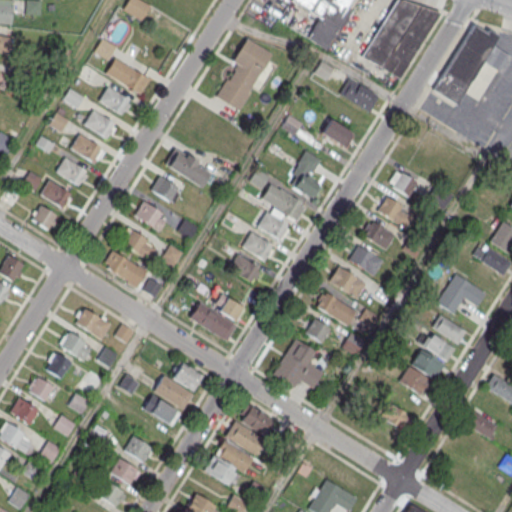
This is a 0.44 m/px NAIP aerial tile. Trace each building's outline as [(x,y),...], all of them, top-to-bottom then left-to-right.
[(0,0),(11,0),(10,24),(0,23),(0,0)] [(24,0),(40,0),(39,14),(24,14),(24,0)] [(121,8),(125,0),(139,0),(148,5),(139,19),(121,8)] [(292,0),(318,17),(306,36),(325,49),(351,9),(345,5),(348,0),(292,0)] [(394,0),(404,0),(439,12),(398,77),(360,54),(394,0)] [(432,88),(455,104),(482,61),(499,72),(510,55),(492,44),(498,34),(487,28),(485,31),(472,23),(432,88)] [(92,50),(100,37),(113,45),(105,57),(92,50)] [(215,96),(225,79),(228,80),(234,70),(232,69),(236,64),(231,61),(245,38),(270,53),(267,59),(277,65),(260,92),(251,87),(247,93),(248,94),(238,111),(215,96)] [(104,73),(113,58),(147,79),(138,94),(104,73)] [(92,86),(99,72),(84,65),(77,79),(92,86)] [(366,111),(377,94),(349,77),(338,95),(366,111)] [(97,101),(106,87),(128,100),(119,114),(97,101)] [(82,97),(68,88),(61,99),(75,108),(82,97)] [(82,124),(91,110),(113,123),(104,138),(82,124)] [(67,120),(59,132),(47,124),(54,112),(67,120)] [(280,126),(293,134),(301,123),(288,114),(280,126)] [(344,149),(354,132),(329,118),(319,135),(344,149)] [(0,153),(0,132),(14,140),(5,156),(0,153)] [(69,148),(78,134),(100,147),(91,162),(69,148)] [(163,164),(200,187),(209,172),(195,164),(196,161),(173,147),(163,164)] [(309,196),(317,180),(309,176),(318,157),(303,150),(295,165),(301,168),(292,187),(309,196)] [(54,172),(63,157),(85,171),(76,185),(54,172)] [(267,176),(260,188),(248,181),(255,168),(267,176)] [(28,171),(40,179),(32,191),(20,184),(28,171)] [(416,183),(399,173),(398,174),(394,171),(387,182),(392,185),(391,187),(407,197),(416,183)] [(149,189),(168,202),(177,187),(158,175),(149,189)] [(38,194),(47,180),(69,193),(60,208),(38,194)] [(295,220),(260,198),(269,184),(278,189),(279,188),(301,203),(299,206),(303,208),(295,220)] [(0,198),(0,196),(6,185),(19,193),(11,205),(0,198)] [(375,211),(404,229),(410,218),(399,210),(401,207),(385,197),(375,211)] [(141,201),(133,215),(157,231),(164,220),(159,217),(161,213),(141,201)] [(39,205),(55,216),(46,230),(30,220),(39,205)] [(265,212),(287,225),(278,240),(256,226),(265,212)] [(196,226),(189,239),(176,231),(183,218),(196,226)] [(393,235),(384,250),(362,236),(371,221),(393,235)] [(501,222),(511,229),(511,244),(506,253),(488,241),(501,222)] [(153,249),(146,260),(118,242),(126,228),(146,240),(144,243),(153,249)] [(249,232),(271,246),(262,260),(240,246),(249,232)] [(510,262),(482,244),(474,256),(501,275),(510,262)] [(180,251),(167,245),(158,263),(172,269),(180,251)] [(381,261),(372,276),(347,260),(356,245),(381,261)] [(101,266),(153,298),(162,283),(147,274),(148,272),(112,249),(101,266)] [(227,269),(251,283),(260,267),(236,253),(227,269)] [(0,274),(14,282),(23,263),(6,254),(0,265),(0,274)] [(336,266),(364,284),(355,299),(327,281),(336,266)] [(484,293),(454,274),(434,303),(451,314),(462,298),(475,306),(484,293)] [(314,307),(346,324),(355,309),(322,291),(314,307)] [(235,325),(198,302),(187,318),(225,341),(235,325)] [(83,309),(98,318),(99,318),(109,324),(99,340),(89,334),(89,333),(74,323),(83,309)] [(464,331),(438,315),(430,327),(433,329),(433,330),(456,344),(464,331)] [(301,331),(319,342),(329,327),(311,316),(301,331)] [(120,323),(132,332),(125,343),(112,335),(120,323)] [(68,332),(84,342),(82,346),(89,350),(82,361),(59,347),(68,332)] [(340,346),(353,355),(362,341),(349,332),(340,346)] [(453,349),(431,335),(423,348),(445,361),(453,349)] [(314,352),(294,339),(271,374),(292,388),(297,380),(311,388),(321,373),(306,363),(314,352)] [(104,347),(116,355),(108,367),(96,360),(104,347)] [(443,364),(419,350),(409,365),(433,380),(443,364)] [(55,353),(70,363),(60,379),(45,370),(55,353)] [(431,382),(407,367),(397,382),(421,398),(431,382)] [(102,377),(89,368),(77,385),(90,394),(102,377)] [(117,386),(125,373),(137,381),(129,393),(117,386)] [(491,373),(511,385),(511,404),(483,387),(491,373)] [(191,393),(162,375),(152,391),(181,410),(191,393)] [(36,377),(52,387),(43,402),(27,392),(36,377)] [(411,413),(420,400),(402,389),(394,402),(411,413)] [(80,414),(87,402),(74,393),(66,405),(80,414)] [(140,408),(170,426),(179,411),(149,393),(140,408)] [(17,398),(37,410),(28,425),(8,413),(17,398)] [(271,416),(243,402),(235,418),(262,433),(271,416)] [(379,415),(404,432),(413,418),(388,402),(379,415)] [(487,437),(494,423),(475,414),(468,427),(487,437)] [(66,436),(74,424),(60,415),(52,427),(66,436)] [(224,433),(250,454),(262,440),(235,419),(224,433)] [(0,433),(6,423),(23,433),(13,449),(0,440),(0,433)] [(131,436),(150,448),(142,463),(122,450),(131,436)] [(38,452),(46,440),(58,447),(50,460),(38,452)] [(0,448),(9,454),(0,467),(0,448)] [(511,471),(511,457),(505,453),(496,465),(510,474),(511,471)] [(212,455),(233,468),(231,472),(233,474),(226,486),(202,471),(212,455)] [(117,459),(136,471),(128,485),(108,473),(117,459)] [(21,471),(32,479),(39,468),(27,461),(21,471)] [(326,474),(354,493),(363,481),(334,462),(326,474)] [(324,478),(354,497),(346,509),(333,501),(326,511),(312,511),(306,508),(324,478)] [(103,480),(122,492),(114,507),(94,494),(103,480)] [(6,501),(14,488),(26,495),(18,508),(6,501)] [(194,494),(213,506),(209,511),(191,511),(185,508),(194,494)] [(232,511),(239,511),(245,502),(232,494),(224,507),(232,511)]
